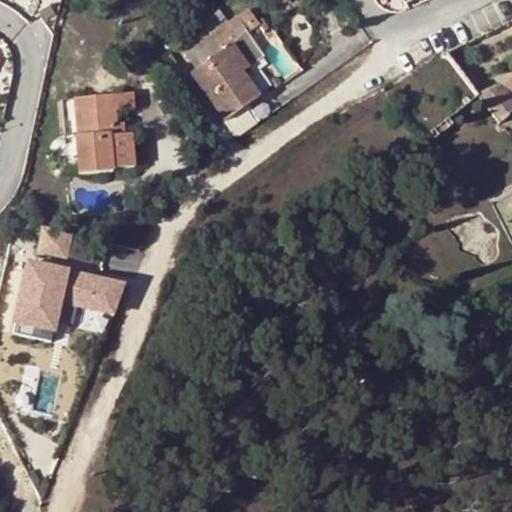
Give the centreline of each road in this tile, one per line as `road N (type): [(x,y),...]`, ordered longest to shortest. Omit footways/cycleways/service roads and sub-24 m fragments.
road 1 (residential): [(60,511),(194,209),(393,49)]
road 2 (residential): [(0,10),(22,29),(29,96),(0,161)]
